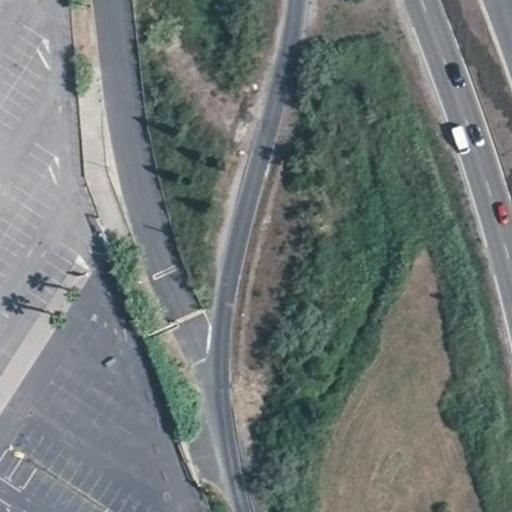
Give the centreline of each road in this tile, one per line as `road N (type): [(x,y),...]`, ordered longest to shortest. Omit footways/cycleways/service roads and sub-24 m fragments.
road 1 (tertiary): [(299,0),(220,339),(223,425),(246,511)]
road 2 (trunk): [(423,0),(494,191),(511,264)]
